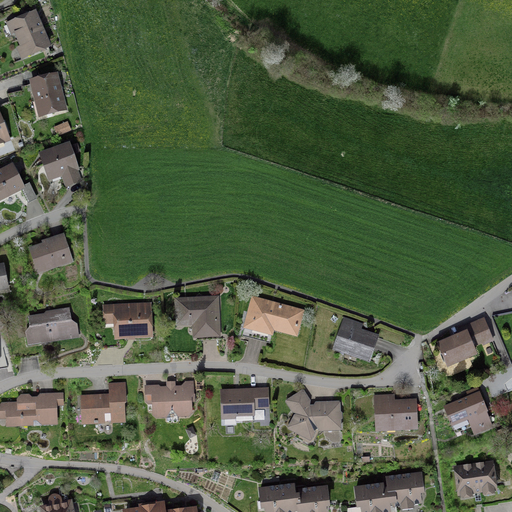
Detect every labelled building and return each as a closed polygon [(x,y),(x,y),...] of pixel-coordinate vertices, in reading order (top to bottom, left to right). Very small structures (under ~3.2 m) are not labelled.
[(15,33),(18,40),(44,29),(36,9),(11,20),(6,23),(11,35),(15,33)] [(44,29),(18,40),(20,46),(16,47),(21,59),(52,46),(44,29)] [(56,76),(32,82),(36,101),(41,100),(45,114),(65,109),(61,93),(58,94),(56,87),(59,87),(56,76)] [(66,132),(64,125),(57,128),(59,135),(66,132)] [(49,175),(65,170),(70,184),(78,181),(73,167),(75,166),(68,146),(43,156),(49,175)] [(0,198),(21,188),(22,187),(12,167),(0,173),(0,198)] [(29,184),(22,187),(21,188),(27,201),(36,196),(29,184)] [(39,261),(42,270),(71,260),(68,250),(66,251),(61,238),(45,244),(46,246),(31,251),(34,262),(39,261)] [(218,335),(216,299),(177,301),(178,323),(200,322),(201,336),(218,335)] [(246,333),(265,338),(268,327),(296,334),(302,312),(253,299),(250,312),(255,314),(251,328),(246,327),(246,333)] [(116,317),(117,337),(150,336),(149,306),(129,307),(127,305),(124,305),(122,307),(104,308),(104,318),(116,317)] [(37,325),(37,329),(27,331),(29,343),(72,336),(71,331),(73,331),(76,327),(72,324),(70,324),(68,310),(46,314),(46,316),(31,318),(32,324),(35,324),(37,325)] [(342,344),(340,350),(369,361),(377,337),(353,329),(355,324),(344,320),(337,342),(342,344)] [(490,334),(484,320),(477,323),(483,337),(490,334)] [(483,337),(477,323),(471,326),(477,340),(483,337)] [(464,329),(466,333),(439,344),(447,365),(475,353),(470,342),(477,340),(471,326),(464,329)] [(184,384),(184,387),(160,388),(158,386),(146,387),(146,401),(149,404),(154,403),(154,414),(157,417),(168,416),(170,411),(174,411),(177,415),(188,415),(190,412),(190,398),(192,395),(193,382),(186,382),(184,384)] [(124,384),(110,385),(110,397),(105,397),(103,396),(86,397),(87,405),(83,405),(84,414),(87,414),(88,422),(94,422),(94,423),(98,423),(98,422),(123,420),(122,403),(125,403),(124,384)] [(487,411),(477,388),(467,392),(469,398),(456,403),(458,408),(446,412),(455,434),(471,427),(474,433),(492,426),(486,411),(487,411)] [(268,407),(267,390),(222,392),(223,418),(236,417),(236,421),(253,420),(252,407),(268,407)] [(288,401),(296,414),(290,427),(310,438),(311,438),(316,429),(339,428),(340,428),(339,421),(338,419),(337,413),(339,411),(339,405),(338,404),(316,405),(314,407),(314,409),(310,409),(309,407),(308,403),(302,393),(301,392),(288,401)] [(0,418),(8,418),(8,425),(56,423),(55,405),(62,405),(62,395),(57,395),(55,397),(52,395),(40,395),(37,398),(38,400),(32,401),(32,398),(29,396),(21,396),(19,399),(19,404),(2,404),(0,406),(0,418)] [(394,405),(393,396),(376,397),(378,433),(385,432),(384,429),(415,427),(414,404),(394,405)] [(459,494),(496,489),(492,464),(483,465),(483,464),(476,465),(477,466),(471,467),(470,465),(464,466),(464,468),(455,469),(459,494)] [(394,502),(394,506),(420,503),(418,487),(422,487),(420,475),(388,479),(389,490),(386,491),(386,494),(383,495),(382,486),(356,489),(358,507),(362,506),(362,511),(388,511),(388,503),(394,502)] [(299,510),(298,511),(325,511),(324,500),(327,500),(326,488),(300,491),(301,500),(298,501),(298,497),(294,497),(293,486),(260,490),(262,501),(258,502),(259,509),(266,508),(266,511),(292,511),(293,510),(299,510)] [(71,511),(69,503),(68,504),(66,494),(58,496),(55,496),(52,496),(50,500),(51,507),(43,509),(43,511),(71,511)]
